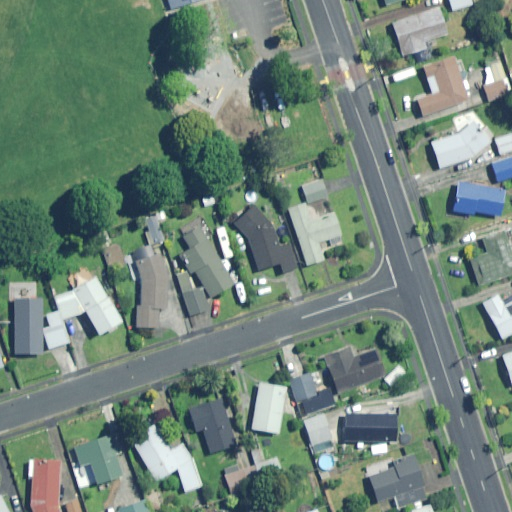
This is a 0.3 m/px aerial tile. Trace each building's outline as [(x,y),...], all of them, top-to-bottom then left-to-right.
[(197,0),(166,0),(170,10),(197,0)] [(469,0),(447,0),(451,12),(471,6),(469,0)] [(447,35),(438,6),(390,21),(400,57),(425,49),(423,42),(447,35)] [(468,102),(453,57),(422,67),(431,95),(416,100),(421,117),(468,102)] [(509,97),(502,63),(490,65),(494,83),(483,86),(486,102),(509,97)] [(471,158),(491,140),(474,120),(460,133),(429,144),(438,169),(471,158)] [(511,151),(511,133),(493,140),(498,156),(511,151)] [(511,177),(511,155),(489,163),(496,183),(511,177)] [(327,199),(323,181),(301,187),(305,204),(327,199)] [(504,191),(457,183),(452,213),(472,216),(473,213),(500,217),(504,191)] [(309,221),(303,204),(286,210),(305,267),(323,261),(317,243),(341,236),(333,213),(309,221)] [(270,224),(255,206),(233,224),(245,239),(257,271),(277,264),(281,274),(297,269),(288,243),(277,245),(270,224)] [(233,285),(199,227),(191,232),(188,227),(179,233),(189,250),(179,256),(190,274),(193,272),(209,299),(233,285)] [(511,276),(511,256),(505,232),(481,239),(485,253),(469,258),(478,287),(511,276)] [(162,268),(161,256),(137,258),(140,304),(135,305),(137,329),(159,328),(158,310),(168,310),(165,268),(162,268)] [(50,327),(43,330),(47,351),(69,343),(60,321),(83,312),(97,336),(120,323),(95,279),(79,289),(53,299),(57,308),(52,310),(53,313),(46,316),(50,327)] [(201,290),(181,295),(188,319),(208,314),(201,290)] [(500,339),(511,332),(511,302),(502,307),(496,296),(481,304),(500,339)] [(41,355),(41,298),(14,298),(14,355),(41,355)] [(356,356),(353,347),(323,357),(336,394),(385,377),(375,349),(356,356)] [(511,352),(501,357),(510,386),(511,385),(511,352)] [(302,420),(322,414),(308,373),(288,380),(302,420)] [(251,430),(277,435),(278,430),(280,431),(281,419),(278,419),(283,388),(259,384),(251,430)] [(235,446),(221,398),(187,408),(194,432),(201,430),(208,454),(235,446)] [(322,414),(302,420),(310,446),(330,440),(322,414)] [(397,443),(398,415),(345,414),(344,442),(397,443)] [(168,452),(153,424),(129,436),(153,482),(174,471),(186,494),(203,485),(181,445),(168,452)] [(122,477),(110,437),(74,448),(80,467),(89,464),(95,485),(122,477)] [(428,500),(415,454),(400,458),(403,467),(368,477),(376,503),(392,499),(395,509),(428,500)] [(284,479),(277,458),(224,477),(231,498),(264,487),(284,479)] [(59,511),(62,462),(44,461),(44,466),(32,465),(30,505),(31,511),(59,511)] [(80,511),(78,501),(65,504),(67,511),(80,511)] [(146,511),(144,502),(118,510),(118,511),(146,511)]
